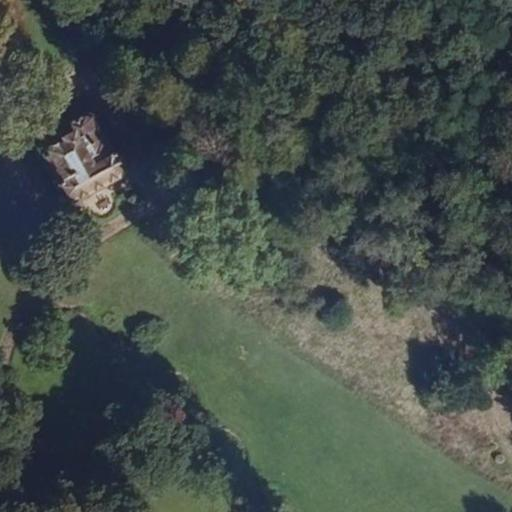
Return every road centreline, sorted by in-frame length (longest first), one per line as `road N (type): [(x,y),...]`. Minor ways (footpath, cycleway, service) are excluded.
road 1 (track): [(511,431),(410,281),(273,224),(160,197),(40,286),(11,338),(0,393)]
road 2 (track): [(189,0),(286,166),(397,273)]
road 3 (track): [(410,281),(434,262),(409,147),(401,0)]
road 4 (track): [(0,130),(96,82),(160,197)]
road 5 (track): [(0,405),(33,446),(129,511)]
road 6 (track): [(69,258),(0,146)]
